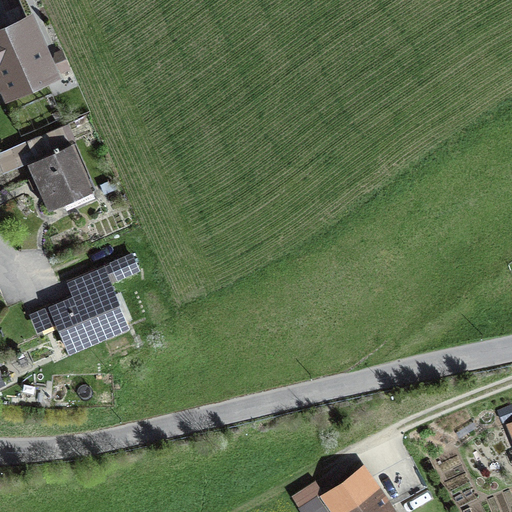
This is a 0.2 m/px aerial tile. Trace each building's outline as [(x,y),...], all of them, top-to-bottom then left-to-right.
[(0,71),(9,93),(50,75),(28,19),(0,31),(0,71)] [(0,153),(3,166),(30,160),(25,139),(0,145),(0,153)] [(64,203),(67,209),(95,196),(83,170),(78,172),(66,145),(59,148),(57,144),(54,146),(55,149),(28,161),(49,209),(64,203)] [(50,306),(33,315),(39,328),(57,321),(69,350),(127,325),(108,281),(137,269),(131,254),(93,270),(99,284),(50,305),(50,306)] [(356,498),(354,495),(339,506),(342,511),(389,511),(381,500),(386,497),(391,504),(424,482),(410,456),(367,480),(369,484),(359,491),(361,494),(356,498)] [(299,506),(322,491),(315,479),(292,494),(299,506)]
